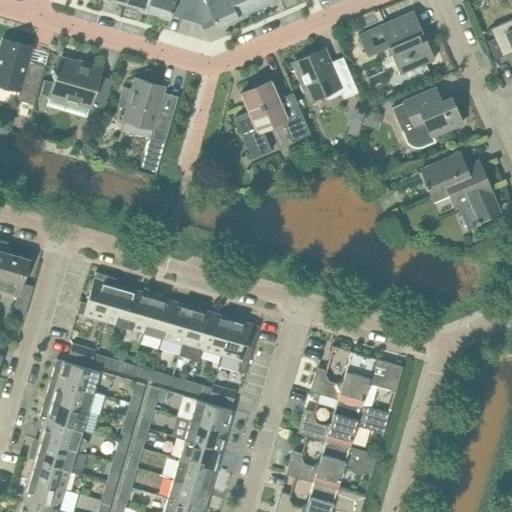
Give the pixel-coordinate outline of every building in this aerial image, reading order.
[(147,12),(150,0),(126,0),(125,4),(138,7),(137,9),(147,12)] [(182,18),(187,0),(150,0),(147,12),(148,10),(159,13),(159,15),(169,18),(172,9),(183,12),(181,18),(182,18)] [(238,18),(230,0),(187,0),(182,18),(200,23),(213,18),(217,27),(227,23),(226,21),(237,16),(238,18)] [(259,7),(255,0),(230,0),(238,18),(248,14),(247,12),(259,7)] [(399,74),(435,59),(426,38),(421,40),(418,33),(423,31),(414,10),(358,34),(367,55),(388,46),(391,53),(399,74)] [(511,21),(511,19),(490,28),(502,56),(511,51),(511,21)] [(34,105),(44,68),(45,66),(44,66),(43,68),(28,64),(33,48),(2,39),(0,46),(0,84),(19,90),(16,100),(34,105)] [(331,65),(324,49),(294,62),(310,100),(323,94),(324,98),(328,99),(341,94),(343,99),(358,92),(345,62),(335,67),(331,65)] [(52,76),(55,77),(50,93),(89,105),(86,116),(100,120),(112,79),(99,76),(101,67),(88,64),(87,67),(61,59),(61,58),(60,57),(56,72),(54,71),(52,76)] [(151,128),(149,137),(140,169),(156,174),(173,114),(158,110),(165,86),(157,84),(157,83),(135,77),(131,88),(127,103),(122,120),(151,128)] [(240,94),(248,112),(234,117),(252,158),(271,150),(262,128),(282,119),(291,142),(310,133),(293,92),(279,98),(272,80),(240,94)] [(123,86),(119,100),(127,103),(131,88),(123,86)] [(436,88),(403,102),(391,107),(407,143),(409,147),(414,150),(420,150),(426,149),(435,145),(431,136),(462,122),(451,96),(441,101),(436,88)] [(357,107),(352,121),(361,124),(366,110),(357,107)] [(455,206),(466,202),(479,229),(503,218),(479,163),(466,169),(460,153),(421,170),(427,183),(424,184),(426,188),(428,187),(433,197),(448,191),(455,206)] [(0,280),(8,253),(9,248),(0,244),(0,280)] [(22,283),(29,259),(8,253),(0,280),(0,290),(17,295),(11,315),(23,318),(33,286),(22,283)] [(103,320),(114,283),(108,282),(110,276),(95,272),(86,303),(80,301),(76,313),(103,320)] [(123,326),(133,289),(114,283),(103,320),(123,326)] [(142,332),(153,295),(133,289),(123,326),(142,332)] [(162,338),(173,301),(153,295),(142,332),(162,338)] [(182,343),(193,306),(173,301),(162,338),(182,343)] [(198,361),(202,349),(213,312),(193,306),(182,343),(193,347),(189,358),(198,361)] [(222,355),(232,318),(213,312),(202,349),(222,355)] [(245,373),(258,328),(251,326),(252,324),(232,318),(222,355),(240,360),(237,370),(245,373)] [(95,350),(72,343),(68,356),(91,362),(94,354),(95,350)] [(351,351),(343,379),(337,383),(328,381),(326,374),(315,371),(311,386),(314,392),(337,398),(361,406),(361,405),(368,383),(395,391),(403,366),(351,351)] [(111,368),(113,359),(94,354),(91,362),(101,365),(111,368)] [(131,374),(133,365),(113,359),(111,368),(131,374)] [(93,391),(99,371),(62,360),(60,367),(54,365),(50,378),(93,391)] [(150,379),(153,371),(133,365),(131,374),(150,379)] [(163,374),(153,371),(150,379),(160,382),(163,374)] [(93,391),(50,378),(46,393),(52,394),(50,400),(87,410),(93,391)] [(189,391),(192,382),(181,379),(179,388),(189,391)] [(136,382),(130,402),(138,405),(144,384),(136,382)] [(209,396),(211,388),(192,382),(189,391),(209,396)] [(212,384),(211,388),(209,396),(232,403),(235,391),(212,384)] [(167,395),(168,391),(151,386),(147,396),(144,406),(153,409),(156,399),(165,401),(167,395)] [(356,425),(383,433),(389,413),(361,405),(361,406),(337,398),(330,421),(325,424),(316,422),(313,416),(303,413),(299,428),(302,434),(325,440),(349,447),(349,446),(356,425)] [(233,410),(230,409),(196,399),(190,419),(227,430),(233,410)] [(87,410),(50,400),(48,406),(43,404),(39,418),(45,420),(45,419),(82,430),(87,410)] [(130,402),(124,422),(133,424),(138,405),(130,402)] [(147,428),(153,409),(144,406),(139,426),(147,428)] [(45,419),(45,420),(39,439),(76,450),(80,451),(83,450),(86,447),(87,443),(86,440),(83,437),(80,436),(82,430),(45,419)] [(221,450),(227,430),(190,419),(184,439),(221,450)] [(127,444),(133,424),(124,422),(119,441),(127,444)] [(142,448),(147,428),(139,426),(133,446),(142,448)] [(76,450),(39,439),(37,445),(31,444),(27,457),(33,459),(70,470),(76,450)] [(215,469),(221,450),(184,439),(178,459),(215,469)] [(344,466),(371,474),(377,455),(349,446),(349,447),(325,440),(318,462),(313,466),(304,463),(301,457),(291,454),(286,469),(290,475),(313,482),(313,481),(337,488),(344,466)] [(121,463),(127,444),(119,441),(113,461),(121,463)] [(136,468),(142,448),(133,446),(127,465),(136,468)] [(70,470),(33,459),(27,479),(64,490),(70,470)] [(210,489),(215,469),(178,459),(173,478),(210,489)] [(116,483),(121,463),(113,461),(107,480),(116,483)] [(133,477),(124,474),(122,485),(130,487),(133,477)] [(204,508),(210,489),(173,478),(167,498),(204,508)] [(64,490),(27,479),(22,499),(59,509),(64,490)] [(113,493),(116,483),(107,480),(104,491),(113,493)] [(330,511),(332,508),(346,511),(360,511),(365,496),(337,488),(313,481),(313,482),(306,504),(301,507),(292,505),(289,499),(279,496),(274,511),(275,511),(330,511)] [(124,507),(130,487),(122,485),(116,504),(124,507)] [(203,511),(204,508),(167,498),(162,511),(203,511)] [(57,511),(59,509),(22,499),(17,511),(57,511)]
